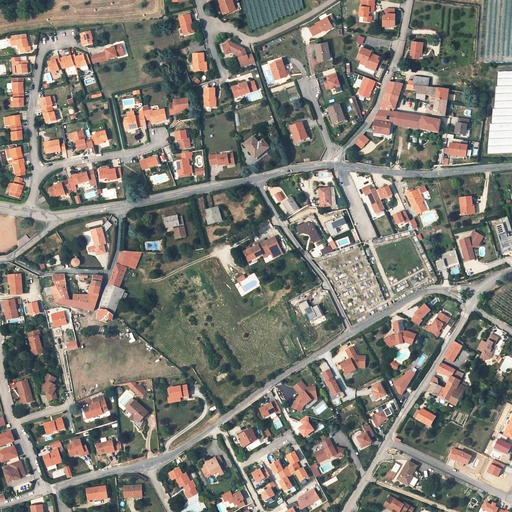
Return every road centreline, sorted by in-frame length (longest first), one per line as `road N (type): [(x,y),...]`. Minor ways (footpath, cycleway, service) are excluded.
road 1 (residential): [(330,163),(416,174),(511,166)]
road 2 (residential): [(330,163),(371,102),(404,0)]
road 3 (residential): [(254,178),(347,330)]
road 4 (residential): [(7,255),(38,273),(108,271),(117,205)]
road 5 (residential): [(212,421),(347,330)]
road 6 (residential): [(468,303),(383,439)]
road 7 (residential): [(67,43),(42,47),(30,111),(36,168)]
road 8 (residential): [(383,439),(508,497),(511,489)]
road 9 (residential): [(117,205),(254,178)]
road 10 (residential): [(324,0),(251,37),(202,28)]
road 11 (residential): [(162,141),(36,168)]
